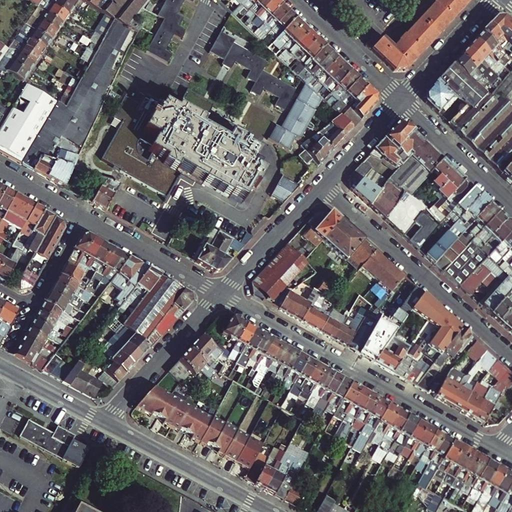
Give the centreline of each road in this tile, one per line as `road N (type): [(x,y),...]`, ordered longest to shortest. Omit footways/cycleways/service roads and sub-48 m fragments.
road 1 (residential): [(491,449),(219,295)]
road 2 (residential): [(511,355),(322,184)]
road 3 (residential): [(104,423),(270,511)]
road 4 (residential): [(104,423),(219,295)]
road 5 (residential): [(219,295),(80,215)]
road 6 (residential): [(511,206),(401,100)]
road 7 (residential): [(219,295),(322,184)]
road 8 (residential): [(296,0),(401,100)]
road 9 (residential): [(401,100),(491,0)]
